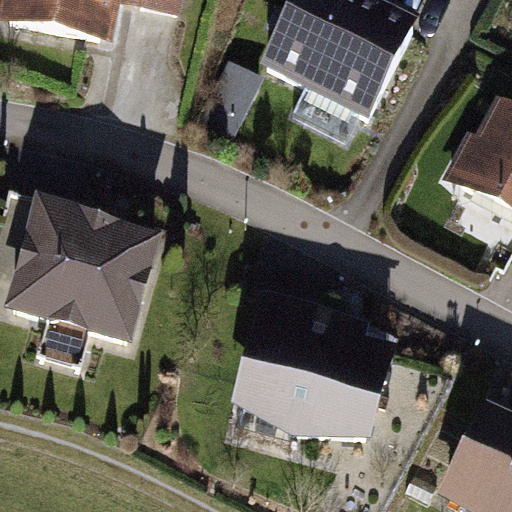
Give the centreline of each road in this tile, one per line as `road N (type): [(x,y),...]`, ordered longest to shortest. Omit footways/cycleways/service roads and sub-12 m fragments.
road 1 (residential): [(0,127),(133,158),(346,247),(511,339)]
road 2 (track): [(0,439),(199,511)]
